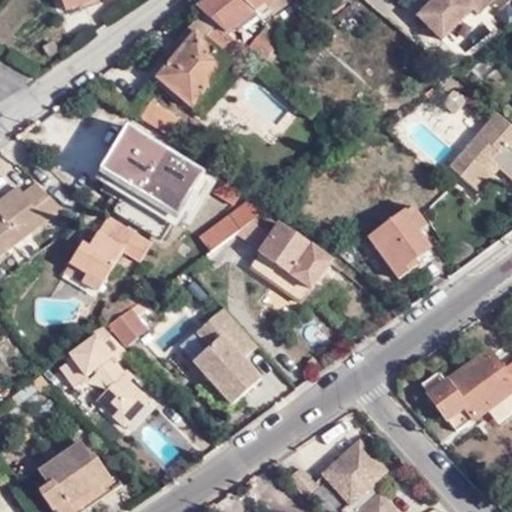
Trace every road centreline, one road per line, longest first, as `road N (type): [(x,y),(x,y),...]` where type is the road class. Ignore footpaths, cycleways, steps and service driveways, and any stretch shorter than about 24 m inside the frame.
road 1 (residential): [(359,378),(164,511)]
road 2 (residential): [(511,266),(359,378)]
road 3 (residential): [(359,378),(473,511)]
road 4 (residential): [(170,0),(34,102)]
